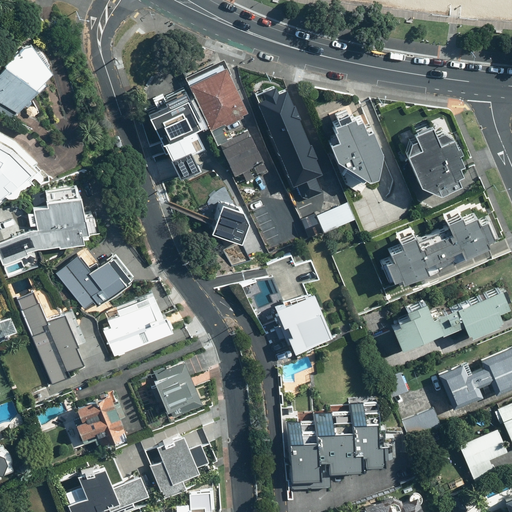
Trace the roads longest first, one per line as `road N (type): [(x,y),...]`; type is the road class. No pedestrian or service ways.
road 1 (residential): [(243,511),(231,365),(161,239),(99,45)]
road 2 (primary): [(177,0),(289,44),(490,83)]
